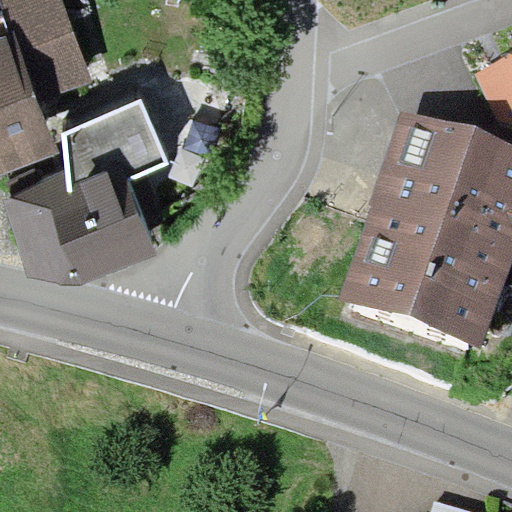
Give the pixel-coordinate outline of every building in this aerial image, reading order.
[(4,0),(5,1),(40,88),(95,69),(65,0),(4,0)] [(0,151),(56,130),(40,88),(5,1),(0,2),(0,151)] [(511,151),(511,69),(475,87),(508,153),(511,151)] [(82,259),(159,232),(130,158),(168,142),(143,79),(65,110),(68,154),(4,182),(30,256),(82,259)] [(511,160),(401,124),(342,306),(485,352),(506,285),(511,287),(511,160)]
